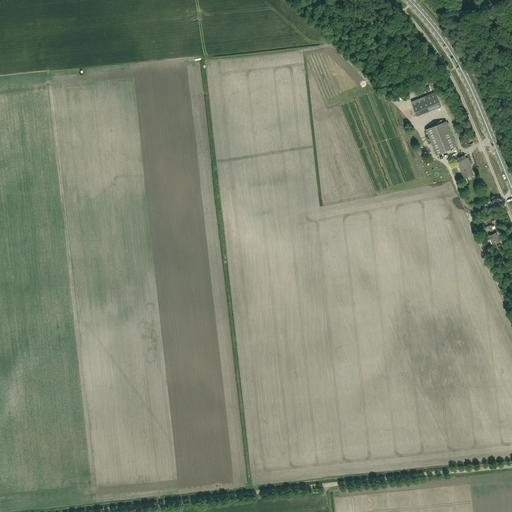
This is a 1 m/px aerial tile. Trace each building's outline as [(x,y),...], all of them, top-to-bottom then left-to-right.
[(417,115),(442,107),(437,90),(412,99),(417,115)] [(402,98),(396,102),(400,108),(401,107),(399,105),(404,102),(402,98)] [(436,155),(457,146),(447,121),(426,129),(436,155)] [(467,178),(472,175),(469,167),(470,166),(467,158),(458,162),(464,176),(465,175),(467,178)] [(493,244),(500,241),(496,232),(489,235),(493,244)]
